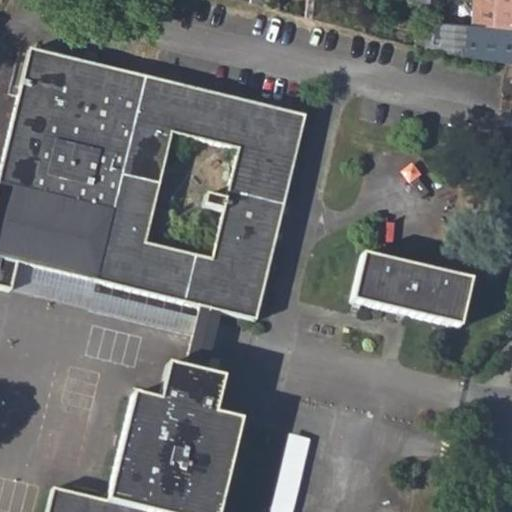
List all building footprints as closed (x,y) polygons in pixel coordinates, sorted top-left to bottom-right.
[(511,0),(484,0),(483,24),(511,25),(511,0)] [(429,42),(511,61),(511,25),(483,24),(430,21),(429,42)] [(167,362),(159,397),(133,391),(107,498),(54,484),(47,511),(163,511),(164,511),(165,511),(216,511),(239,417),(211,410),(220,374),(203,370),(218,308),(252,316),(300,113),(29,48),(0,172),(0,282),(11,285),(16,259),(0,255),(0,187),(1,183),(114,210),(97,279),(197,303),(183,366),(167,362)] [(360,249),(350,294),(457,318),(467,272),(360,249)] [(293,511),(310,437),(288,432),(270,511),(293,511)]
